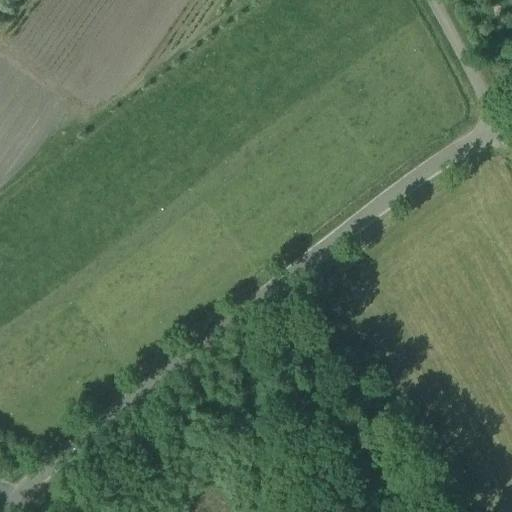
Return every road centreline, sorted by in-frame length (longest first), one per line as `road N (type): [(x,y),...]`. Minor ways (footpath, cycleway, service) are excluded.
road 1 (unclassified): [(12,511),(70,455),(398,195),(504,132)]
road 2 (unclassified): [(438,0),(504,132)]
